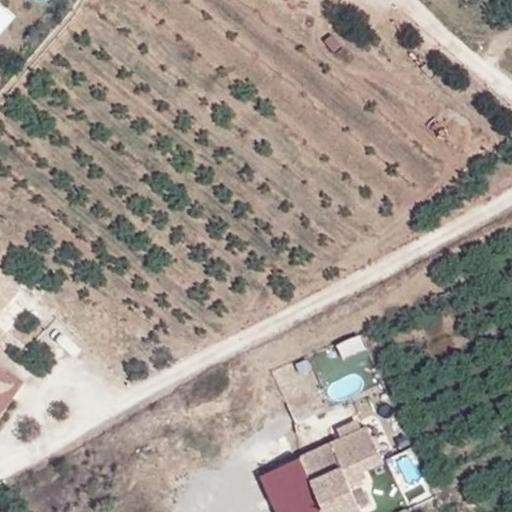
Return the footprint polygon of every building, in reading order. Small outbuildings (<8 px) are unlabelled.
[(0,0),(0,38),(19,17),(0,0)] [(0,295),(3,292),(11,297),(17,289),(0,274),(0,295)] [(3,292),(0,295),(0,310),(11,297),(3,292)] [(0,418),(23,382),(0,366),(0,418)] [(369,428),(331,446),(346,477),(384,460),(369,428)] [(363,511),(346,477),(331,446),(262,477),(278,511),(363,511)]
